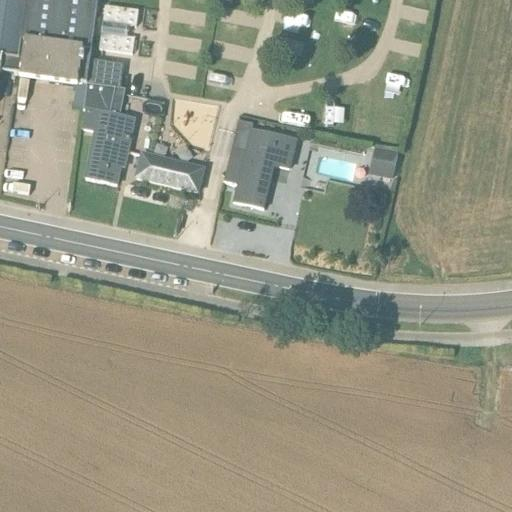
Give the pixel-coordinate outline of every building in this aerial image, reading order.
[(15,3),(4,75),(86,87),(96,0),(26,0),(26,5),(15,3)] [(0,1),(0,74),(4,75),(15,3),(0,1)] [(138,14),(105,10),(103,25),(136,29),(138,14)] [(134,41),(101,36),(99,52),(132,56),(134,41)] [(96,63),(93,89),(120,92),(123,67),(96,63)] [(126,161),(134,123),(87,113),(83,132),(95,135),(85,181),(117,188),(122,160),(126,161)] [(237,186),(233,205),(254,210),(263,165),(287,170),(292,145),(251,135),(253,127),(238,123),(231,153),(225,184),(237,186)] [(374,150),(368,178),(391,183),(398,155),(374,150)] [(142,157),(141,159),(136,180),(197,196),(203,173),(142,157)]
